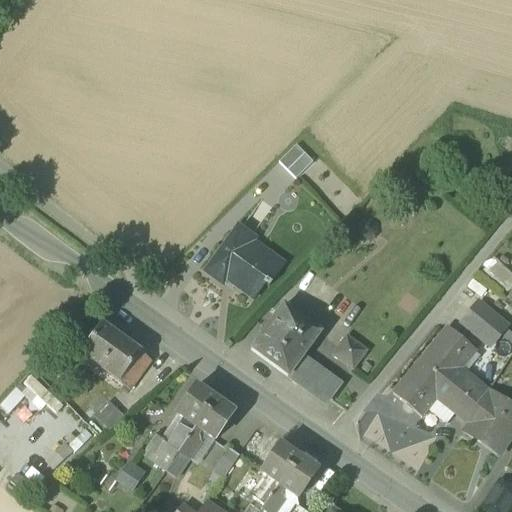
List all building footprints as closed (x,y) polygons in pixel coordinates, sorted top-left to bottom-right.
[(295,181),(313,163),(296,146),(278,164),(295,181)] [(268,254),(252,242),(253,240),(237,228),(204,273),(221,285),(227,276),(235,282),(232,286),(252,301),(264,285),(268,288),(270,285),(269,284),(279,271),(264,260),(268,254)] [(283,265),(268,254),(264,260),(279,271),(283,265)] [(478,305),(461,326),(489,348),(506,327),(478,305)] [(318,333),(281,307),(249,351),(286,377),(290,372),(301,357),(318,333)] [(139,354),(100,325),(78,355),(118,383),(139,354)] [(473,352),(445,330),(418,363),(443,383),(454,368),(458,371),(458,370),(473,352)] [(367,356),(345,341),(332,362),(354,377),(367,356)] [(139,354),(118,383),(129,391),(150,362),(139,354)] [(340,385),(301,357),(290,372),(330,400),(340,385)] [(418,363),(391,395),(419,418),(425,411),(434,400),(434,399),(431,397),(443,383),(418,363)] [(458,371),(454,368),(443,383),(466,402),(476,410),(487,393),(458,370),(458,371)] [(330,400),(290,372),(286,377),(326,405),(330,400)] [(466,402),(443,383),(431,397),(434,399),(434,400),(452,415),(454,417),(466,402)] [(213,401),(194,388),(175,416),(188,425),(194,429),(213,401)] [(511,434),(511,409),(487,393),(476,410),(466,426),(462,433),(498,456),(511,434)] [(452,415),(434,400),(425,411),(441,424),(445,424),(452,415)] [(213,401),(194,429),(200,434),(213,443),(232,415),(213,401)] [(466,402),(454,417),(466,426),(476,410),(466,402)] [(122,425),(110,412),(96,425),(109,438),(122,425)] [(183,429),(178,430),(167,447),(177,454),(194,429),(188,425),(184,430),(183,429)] [(194,429),(177,454),(187,461),(199,444),(198,439),(197,438),(200,434),(194,429)] [(167,447),(147,433),(133,452),(154,466),(146,475),(157,483),(177,454),(167,447)] [(277,446),(258,474),(271,483),(277,487),(296,459),(277,446)] [(238,462),(227,455),(211,480),(222,487),(238,462)] [(296,459),(277,487),(283,491),(296,501),(316,473),(296,459)] [(143,482),(127,471),(118,483),(134,494),(143,482)] [(267,487),(261,488),(249,505),(259,511),(277,487),(271,483),(268,488),(267,487)] [(511,493),(496,483),(479,508),(485,511),(507,511),(511,505),(511,493)] [(277,487),(259,511),(274,511),(282,501),(281,497),(280,496),(283,491),(277,487)]
